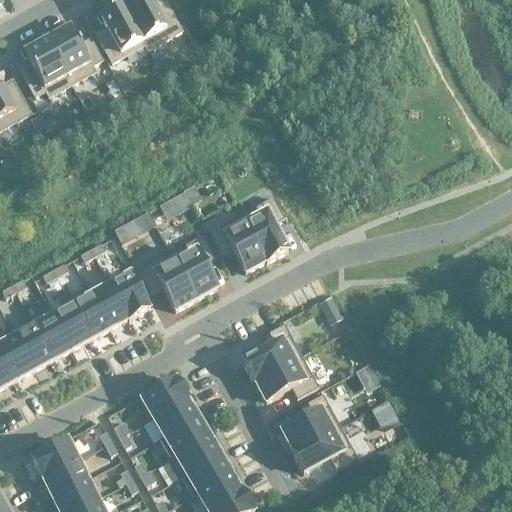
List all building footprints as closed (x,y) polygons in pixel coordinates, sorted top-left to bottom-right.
[(165,9),(154,14),(147,1),(148,0),(136,0),(121,8),(146,54),(179,36),(165,9)] [(101,26),(108,39),(98,45),(110,67),(142,50),(145,55),(146,54),(121,8),(103,18),(102,16),(95,20),(99,27),(101,26)] [(88,44),(77,50),(70,36),(72,35),(68,27),(61,31),(62,34),(44,43),(69,89),(92,77),(89,71),(99,65),(88,44)] [(24,61),(32,74),(21,80),(33,101),(43,96),(44,97),(66,85),(69,90),(69,89),(44,43),(27,53),(25,51),(18,55),(22,62),(24,61)] [(0,133),(28,118),(14,91),(3,97),(0,91),(0,89),(1,89),(0,87),(0,133)] [(38,118),(29,123),(34,134),(34,133),(43,129),(42,126),(38,118)] [(50,121),(42,126),(43,129),(48,136),(56,131),(50,121)] [(181,198),(171,204),(179,217),(189,212),(181,198)] [(270,202),(239,219),(265,267),(286,256),(271,229),(282,224),(270,202)] [(239,219),(207,236),(219,258),(230,252),(243,277),(263,266),(264,267),(265,267),(239,219)] [(200,240),(168,257),(194,304),(215,293),(201,268),(212,262),(200,240)] [(99,249),(89,254),(93,262),(103,256),(99,249)] [(93,262),(89,254),(78,260),(82,267),(93,262)] [(168,257),(137,275),(149,297),(159,291),(173,316),(194,304),(168,257)] [(61,270),(51,275),(55,282),(65,277),(61,270)] [(51,275),(40,281),(44,288),(55,282),(51,275)] [(128,279),(108,289),(127,325),(147,314),(128,279)] [(20,285),(10,291),(14,298),(24,292),(20,285)] [(85,291),(84,291),(108,334),(126,324),(126,325),(127,325),(108,289),(90,299),(85,291)] [(10,291),(0,296),(3,303),(14,298),(10,291)] [(84,291),(65,302),(89,344),(108,334),(84,291)] [(47,312),(46,312),(70,355),(89,344),(65,302),(67,306),(50,316),(47,312)] [(46,312),(27,322),(51,365),(70,355),(46,312)] [(29,327),(11,337),(32,375),(51,365),(27,322),(27,323),(29,327)] [(266,352),(240,366),(251,387),(299,361),(282,329),(260,341),(266,352)] [(11,337),(0,342),(0,362),(13,386),(32,375),(11,337)] [(299,361),(251,387),(252,388),(253,387),(264,407),(289,394),(295,404),(316,392),(299,361)] [(0,362),(0,392),(13,386),(0,362)] [(174,384),(139,404),(151,424),(185,403),(174,384)] [(320,399),(298,411),(304,422),(279,435),(290,456),(289,456),(290,457),(337,431),(320,399)] [(185,403),(151,424),(161,441),(157,444),(158,445),(195,422),(185,405),(186,404),(185,403)] [(385,405),(368,414),(379,434),(396,425),(385,405)] [(195,422),(158,445),(168,462),(164,465),(165,466),(206,441),(195,422)] [(127,438),(122,427),(111,433),(117,443),(124,440),(127,438)] [(337,431),(290,457),(301,478),(327,464),(333,474),(355,462),(337,431)] [(104,437),(97,441),(103,451),(110,447),(104,437)] [(124,440),(117,443),(122,453),(129,450),(124,440)] [(206,441),(165,466),(176,484),(217,460),(206,441)] [(29,463),(39,483),(75,465),(65,445),(29,463)] [(110,447),(103,451),(108,461),(115,457),(110,447)] [(217,460),(176,484),(176,485),(180,483),(191,500),(228,478),(217,460)] [(75,465),(39,483),(39,484),(40,483),(50,502),(85,484),(75,465)] [(139,467),(132,471),(137,481),(144,477),(139,467)] [(123,489),(130,485),(125,475),(118,479),(123,489)] [(148,475),(144,477),(137,481),(143,491),(153,486),(148,475)] [(228,478),(191,500),(191,501),(195,499),(203,511),(213,511),(241,496),(240,495),(239,496),(228,478)] [(85,484),(50,502),(54,511),(77,511),(94,504),(85,484)] [(130,485),(123,489),(129,499),(136,495),(130,485)] [(249,511),(241,496),(213,511),(249,511)]
